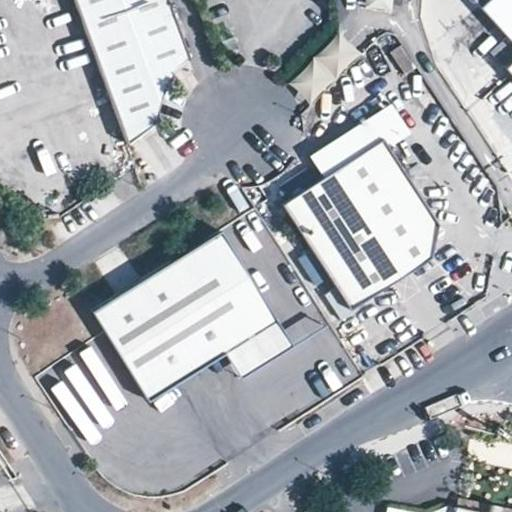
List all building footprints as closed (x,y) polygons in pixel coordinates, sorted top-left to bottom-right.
[(71,0),(125,143),(155,121),(157,109),(160,98),(165,85),(169,75),(177,65),(185,58),(164,0),(71,0)] [(367,0),(366,10),(394,13),(395,0),(367,0)] [(463,0),(476,13),(490,0),(463,0)] [(511,0),(490,0),(476,13),(502,40),(487,53),(511,80),(511,0)] [(81,115),(91,154),(114,148),(104,109),(81,115)] [(380,132),(279,198),(348,304),(429,251),(436,217),(380,132)] [(226,347),(277,314),(220,225),(93,309),(151,396),(226,347)] [(293,338),(277,314),(226,347),(242,372),(293,338)] [(511,511),(506,511),(507,501),(490,497),(487,507),(452,501),(448,501),(427,511),(511,511)]
